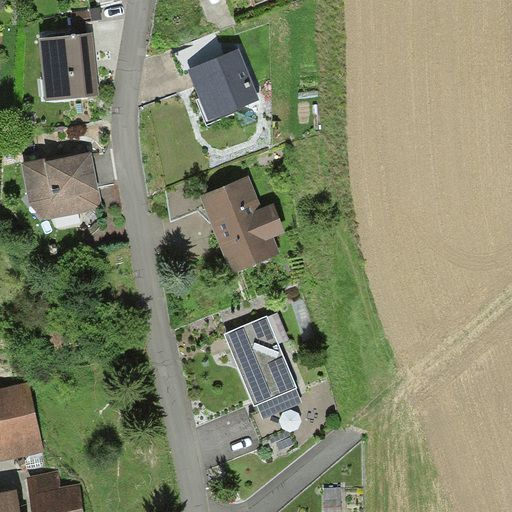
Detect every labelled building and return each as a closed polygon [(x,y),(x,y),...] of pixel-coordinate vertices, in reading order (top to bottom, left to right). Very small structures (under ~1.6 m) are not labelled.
[(40,40),(47,104),(102,97),(95,34),(40,40)] [(201,99),(197,101),(207,125),(262,103),(251,75),(242,51),(190,72),(201,99)] [(31,205),(45,223),(102,212),(91,155),(68,159),(23,168),(31,205)] [(210,223),(233,278),(282,258),(274,239),(286,234),(273,204),(264,208),(251,178),(200,198),(210,223)] [(210,223),(200,198),(192,179),(166,190),(172,223),(197,213),(210,223)] [(224,337),(255,409),(259,407),(264,419),(302,402),(296,389),(278,346),(290,341),(278,314),(224,337)] [(0,463),(45,454),(30,385),(0,391),(0,463)] [(27,478),(34,511),(86,511),(81,484),(60,488),(56,472),(27,478)] [(342,511),(341,488),(325,488),(326,511),(342,511)] [(0,497),(0,511),(17,511),(15,495),(0,497)]
